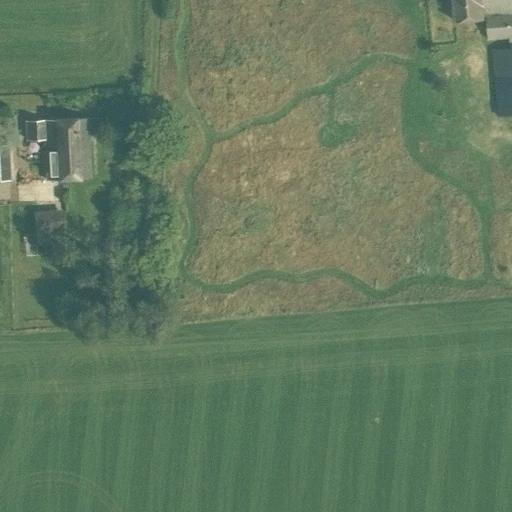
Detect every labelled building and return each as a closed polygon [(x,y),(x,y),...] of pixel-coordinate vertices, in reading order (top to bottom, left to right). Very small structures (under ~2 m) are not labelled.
[(511,0),(452,0),(454,22),(485,19),(487,41),(509,39),(510,50),(493,51),(498,116),(511,115),(511,0)] [(60,154),(61,180),(91,179),(89,122),(58,123),(59,141),(57,141),(58,154),(60,154)] [(47,181),(61,180),(60,154),(58,154),(57,141),(59,141),(58,123),(27,124),(27,141),(45,140),(47,181)] [(0,181),(10,181),(8,145),(0,145),(0,181)] [(146,236),(147,190),(118,189),(117,235),(146,236)]
